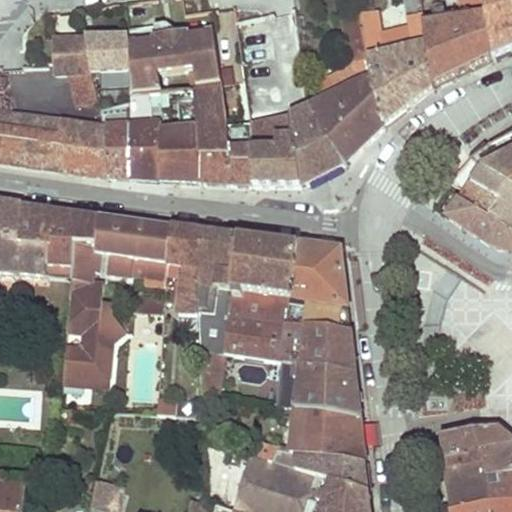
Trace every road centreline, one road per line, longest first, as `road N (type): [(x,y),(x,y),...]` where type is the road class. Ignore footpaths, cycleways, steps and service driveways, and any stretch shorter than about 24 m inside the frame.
road 1 (residential): [(0,178),(254,215),(374,222)]
road 2 (residential): [(374,222),(391,427)]
road 3 (residential): [(511,84),(426,133),(385,182),(374,222)]
road 4 (residential): [(374,222),(406,218),(511,273)]
road 5 (residential): [(511,423),(481,416),(391,427)]
